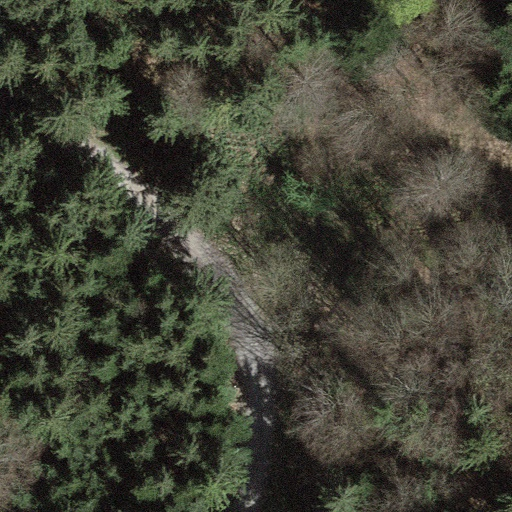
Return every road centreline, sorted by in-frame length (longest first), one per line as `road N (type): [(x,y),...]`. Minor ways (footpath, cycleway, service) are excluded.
road 1 (track): [(261,375),(242,311),(139,184),(0,103)]
road 2 (track): [(364,0),(341,79),(309,266),(261,375)]
road 3 (track): [(248,511),(270,444),(261,375)]
